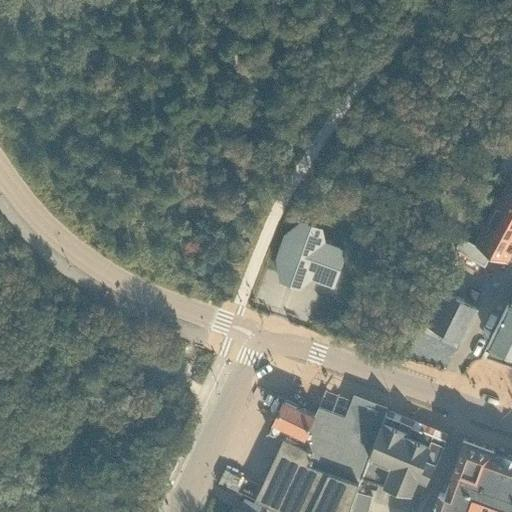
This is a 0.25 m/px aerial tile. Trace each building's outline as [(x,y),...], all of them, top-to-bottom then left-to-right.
[(496,203),(511,211),(511,186),(507,183),(496,203)] [(511,211),(496,203),(486,223),(511,236),(511,211)] [(511,251),(511,236),(486,223),(475,243),(507,260),(511,251)] [(287,237),(279,258),(283,277),(300,284),(310,275),(332,283),(343,251),(322,243),(319,230),(301,224),(287,237)] [(442,291),(427,323),(444,331),(460,299),(442,291)] [(508,304),(491,338),(511,348),(511,297),(511,299),(511,300),(509,305),(508,304)] [(460,299),(444,331),(462,339),(477,308),(460,299)] [(309,450),(323,419),(315,417),(316,415),(284,400),(269,432),(283,438),(309,450)] [(384,417),(385,415),(372,410),(371,412),(360,407),(351,429),(323,419),(309,450),(283,438),(255,499),(256,499),(278,510),(282,511),(349,511),(353,500),(361,478),(384,417)] [(385,415),(384,417),(361,478),(421,496),(435,462),(436,462),(444,444),(432,439),(429,445),(406,436),(408,432),(383,422),(386,416),(385,415)] [(511,511),(511,460),(492,453),(493,450),(463,439),(450,474),(451,474),(445,491),(444,491),(436,511),(511,511)] [(358,491),(352,511),(357,511),(367,511),(372,495),(358,491)] [(276,511),(278,510),(256,499),(250,511),(242,511),(236,509),(234,511),(276,511)]
